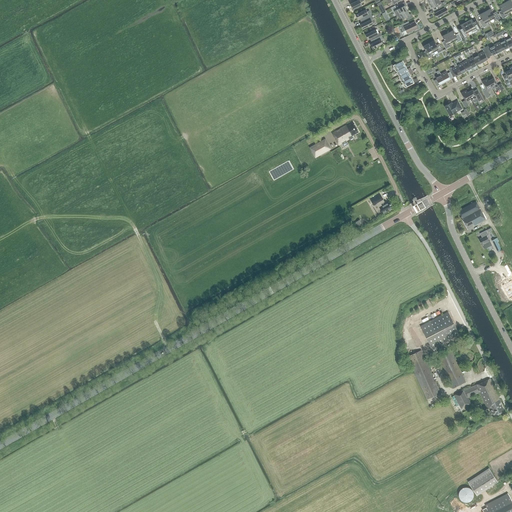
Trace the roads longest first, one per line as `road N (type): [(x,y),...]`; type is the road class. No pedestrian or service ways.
road 1 (secondary): [(0,445),(405,214)]
road 2 (unclassified): [(511,414),(405,214)]
road 3 (secondary): [(511,349),(441,194)]
road 4 (tertiary): [(441,194),(364,61)]
road 5 (residential): [(405,40),(439,95),(511,55)]
